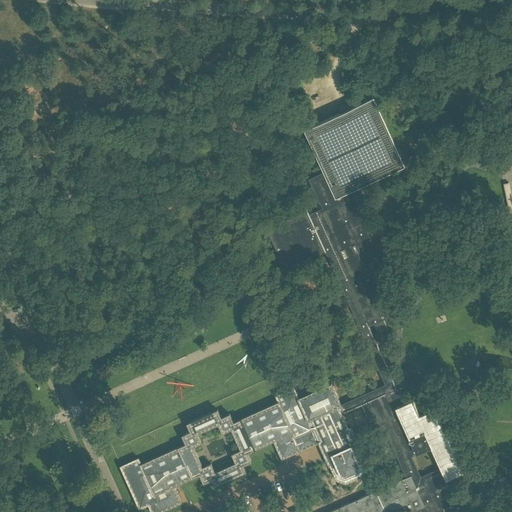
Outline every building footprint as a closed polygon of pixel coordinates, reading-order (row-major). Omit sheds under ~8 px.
[(388,116),(408,108),(406,104),(386,112),(388,116)] [(217,410),(187,424),(191,432),(182,436),(186,444),(140,465),(138,459),(121,467),(139,508),(148,504),(151,511),(158,511),(181,502),(173,486),(199,474),(203,483),(212,479),(215,487),(246,473),(242,465),(251,462),(247,453),(273,441),(281,459),(318,442),(329,466),(330,466),(336,479),(345,482),(363,474),(366,465),(351,427),(348,428),(341,412),(362,404),(373,429),(382,425),(406,478),(330,511),(410,511),(416,510),(416,511),(460,511),(447,482),(468,473),(448,427),(443,430),(434,410),(419,415),(412,400),(405,403),(396,384),(394,385),(369,327),(381,322),(388,319),(370,278),(385,272),(367,232),(377,228),(359,188),(373,181),(367,168),(356,144),(343,114),(305,131),(318,161),(323,173),(309,179),(322,208),(308,215),(306,211),(267,228),(286,268),(325,250),(346,296),(332,303),(333,307),(336,312),(350,305),(385,385),(340,405),(331,384),(298,399),(294,388),(276,396),(278,402),(233,422),(229,414),(221,418),(217,410)] [(511,198),(509,183),(503,184),(508,210),(511,208),(511,198)] [(245,276),(241,281),(244,284),(249,279),(245,276)] [(309,461),(311,468),(321,464),(319,457),(309,461)]
